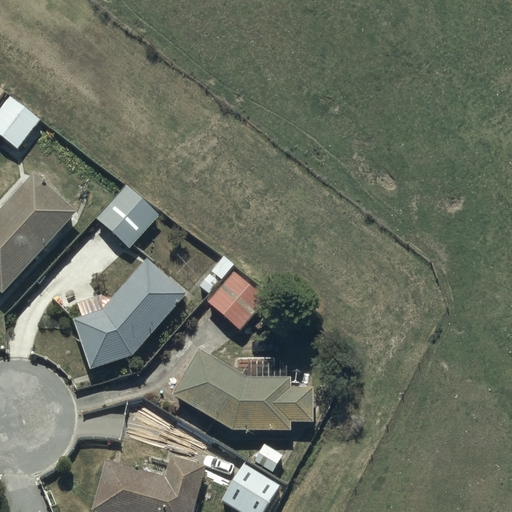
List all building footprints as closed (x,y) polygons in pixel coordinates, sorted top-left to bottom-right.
[(9,99),(0,110),(0,138),(17,152),(39,123),(9,99)] [(0,212),(0,293),(2,296),(76,215),(33,176),(0,212)] [(126,188),(95,221),(129,252),(159,219),(126,188)] [(77,306),(81,319),(73,322),(91,371),(132,356),(184,295),(146,262),(111,302),(101,297),(77,306)] [(234,275),(208,304),(240,333),(266,304),(234,275)] [(198,351),(172,397),(234,433),(290,433),(290,426),(312,426),(312,389),(288,389),(288,361),(250,361),(241,376),(198,351)] [(106,462),(90,511),(192,511),(206,468),(169,457),(163,479),(106,462)] [(262,511),(278,487),(243,466),(221,501),(238,511),(262,511)]
